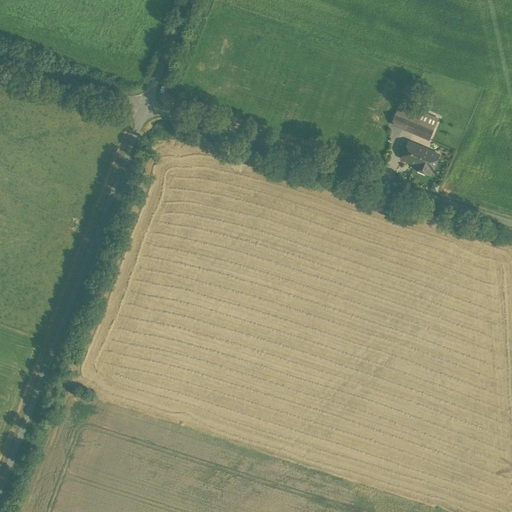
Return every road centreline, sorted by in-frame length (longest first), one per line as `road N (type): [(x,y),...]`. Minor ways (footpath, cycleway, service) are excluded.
road 1 (unclassified): [(145,107),(0,486)]
road 2 (unclassified): [(145,107),(511,224)]
road 3 (unclassified): [(145,107),(0,61)]
